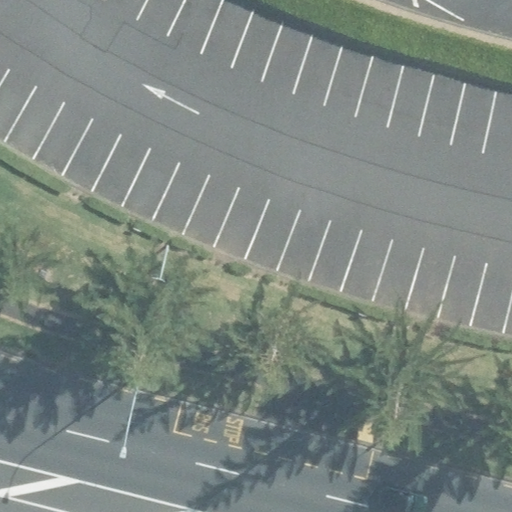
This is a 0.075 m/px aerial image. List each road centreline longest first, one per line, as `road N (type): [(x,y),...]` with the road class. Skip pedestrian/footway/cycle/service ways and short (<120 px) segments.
road 1 (primary): [(0,434),(128,511)]
road 2 (primary): [(128,511),(0,480)]
